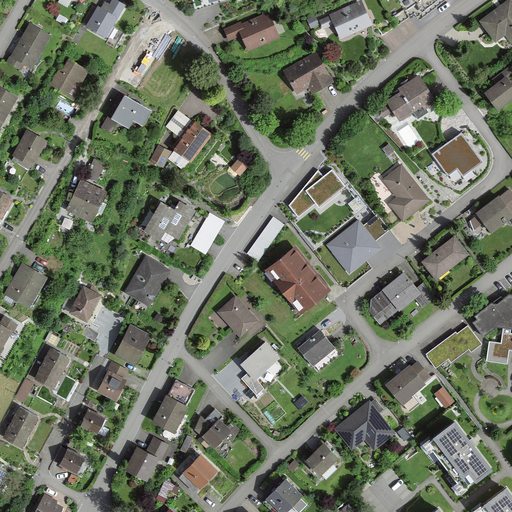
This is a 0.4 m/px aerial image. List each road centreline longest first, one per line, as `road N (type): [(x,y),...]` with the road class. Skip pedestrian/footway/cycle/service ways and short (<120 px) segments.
road 1 (residential): [(284,174),(173,344),(90,505)]
road 2 (residential): [(225,511),(386,359),(511,263)]
road 3 (residential): [(157,5),(0,271)]
road 4 (residential): [(481,0),(350,102),(284,174)]
road 5 (residential): [(157,5),(221,71),(284,174)]
road 6 (residential): [(38,476),(113,332)]
